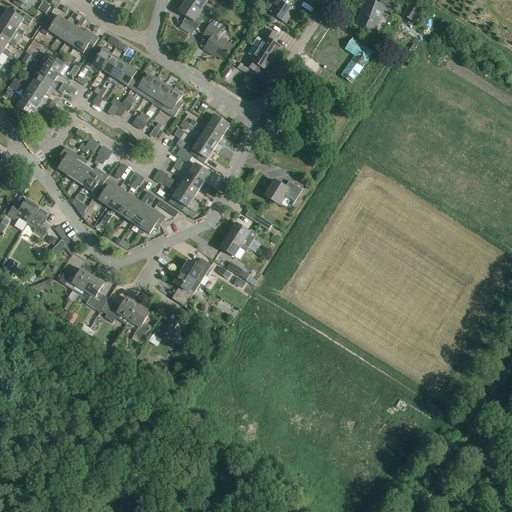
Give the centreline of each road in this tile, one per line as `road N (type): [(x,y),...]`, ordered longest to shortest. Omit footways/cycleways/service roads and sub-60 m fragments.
road 1 (track): [(0,496),(188,493),(235,511)]
road 2 (residential): [(147,251),(211,221),(255,116)]
road 3 (track): [(511,361),(414,511)]
road 4 (residential): [(72,117),(81,103),(162,151),(149,173),(117,150)]
road 5 (residential): [(255,116),(153,52),(161,0)]
road 6 (residential): [(32,164),(104,260),(147,251)]
road 7 (residential): [(255,116),(327,0)]
